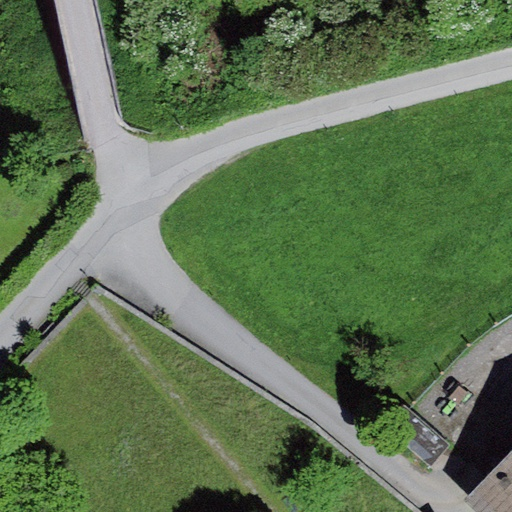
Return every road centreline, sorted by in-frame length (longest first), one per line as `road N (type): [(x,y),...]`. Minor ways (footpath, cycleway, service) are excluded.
road 1 (residential): [(121,208),(152,276),(450,511)]
road 2 (residential): [(121,208),(185,157),(235,136),(511,66)]
road 3 (residential): [(121,208),(77,0)]
road 4 (residential): [(0,344),(121,208)]
